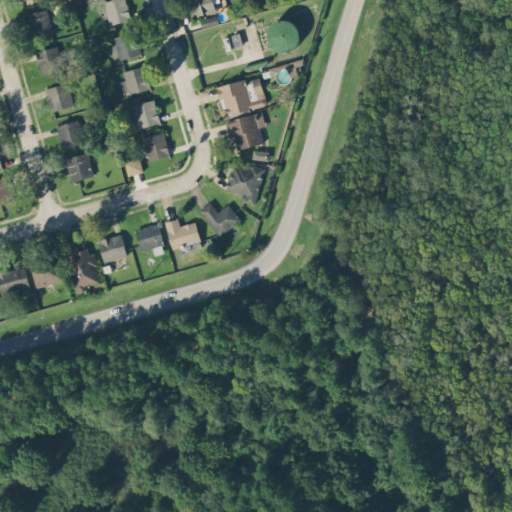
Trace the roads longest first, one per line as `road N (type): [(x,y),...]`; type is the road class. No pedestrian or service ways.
road 1 (tertiary): [(0,342),(245,267),(269,252),(291,210),(353,0)]
road 2 (residential): [(0,235),(183,183),(202,168),(205,139),(166,0)]
road 3 (residential): [(0,20),(58,219)]
